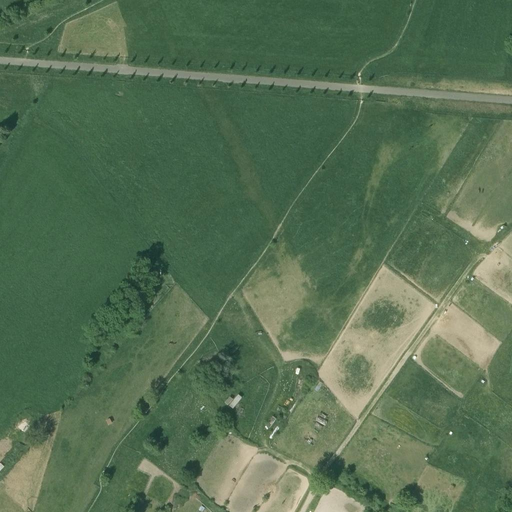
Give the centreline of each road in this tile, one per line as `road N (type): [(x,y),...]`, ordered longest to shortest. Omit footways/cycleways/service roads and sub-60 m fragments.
road 1 (track): [(511,100),(0,60)]
road 2 (track): [(87,511),(120,442),(355,120),(360,88)]
road 3 (track): [(302,511),(319,476),(461,277),(511,226)]
